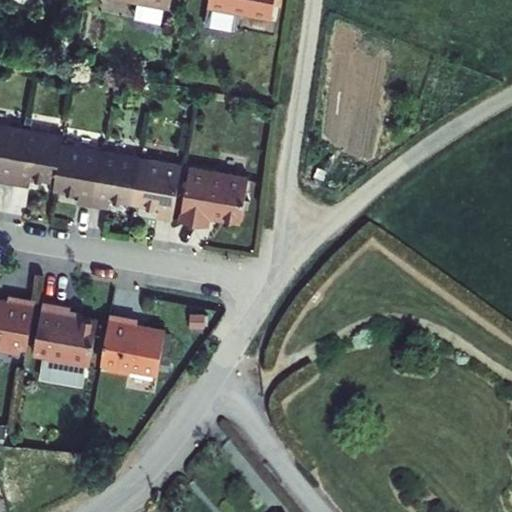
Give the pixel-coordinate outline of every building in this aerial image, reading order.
[(275,0),(208,0),(208,6),(272,17),(274,4),(275,0)] [(0,174),(0,179),(14,182),(24,128),(0,124),(0,171),(1,172),(0,174)] [(24,128),(14,182),(30,185),(31,177),(56,181),(63,143),(64,135),(24,128)] [(78,201),(93,204),(102,150),(63,143),(56,181),(54,189),(79,193),(78,201)] [(102,150),(93,204),(108,207),(110,199),(134,203),(142,157),(102,150)] [(158,215),(173,218),(182,164),(142,157),(134,203),(159,207),(158,215)] [(249,176),(190,166),(180,219),(208,224),(209,216),(212,217),(212,214),(221,216),(220,218),(240,222),(249,176)] [(27,349),(36,301),(9,296),(8,300),(0,298),(0,347),(20,351),(21,347),(27,349)] [(33,353),(90,364),(98,319),(70,314),(71,307),(43,302),(33,353)] [(204,313),(192,313),(192,326),(204,326),(204,313)] [(137,319),(110,314),(101,362),(108,364),(107,368),(128,371),(129,367),(157,372),(161,353),(164,333),(165,328),(136,323),(137,319)] [(164,333),(161,353),(168,354),(171,334),(164,333)]
